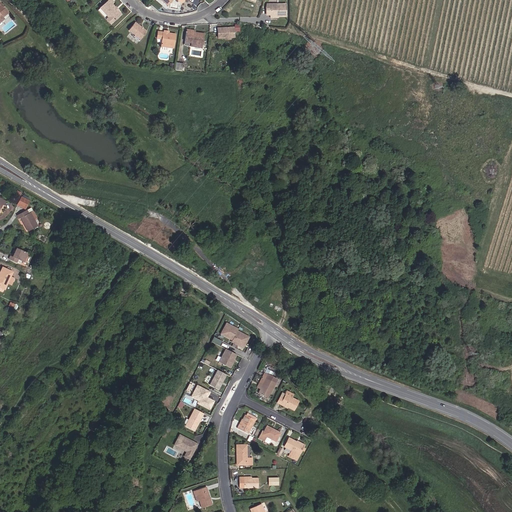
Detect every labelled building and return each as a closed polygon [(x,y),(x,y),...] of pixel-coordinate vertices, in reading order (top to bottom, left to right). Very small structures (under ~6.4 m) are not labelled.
[(114,2),(112,0),(108,0),(100,8),(108,17),(112,22),(122,14),(118,10),(117,10),(116,9),(116,8),(113,4),(114,2)] [(0,21),(4,18),(3,16),(8,12),(0,1),(0,21)] [(285,17),(285,4),(266,5),(265,7),(266,15),(270,15),(270,17),(285,17)] [(105,18),(108,17),(100,8),(98,9),(105,18)] [(128,30),(134,34),(140,39),(147,31),(135,22),(128,30)] [(233,37),(232,28),(216,28),(217,38),(223,38),(228,38),(233,37)] [(201,45),(203,34),(194,33),(186,31),(184,42),(190,43),(201,45)] [(161,43),(161,45),(173,47),(175,34),(168,33),(163,33),(157,32),(156,38),(162,39),(161,43)] [(24,208),(29,200),(21,196),(17,204),(24,208)] [(37,226),(33,220),(36,218),(30,208),(17,216),(19,219),(20,218),(28,231),(37,226)] [(24,262),(28,253),(16,248),(12,257),(10,256),(8,259),(16,263),(18,259),(21,261),(24,262)] [(10,276),(12,272),(2,267),(0,272),(0,285),(5,288),(7,283),(10,276)] [(242,347),(247,337),(236,331),(237,329),(226,324),(221,334),(231,340),(230,341),(242,347)] [(222,341),(213,337),(211,342),(220,346),(222,341)] [(233,361),(236,355),(225,349),(219,362),(230,368),(234,362),(233,361)] [(260,388),(268,375),(271,376),(273,373),(266,369),(257,387),(260,388)] [(219,390),(226,375),(218,370),(210,386),(219,390)] [(267,398),(277,379),(271,376),(268,375),(260,388),(258,393),(267,398)] [(206,397),(208,395),(204,393),(205,389),(197,385),(191,397),(199,401),(198,404),(210,410),(214,401),(206,397)] [(294,410),(298,401),(292,398),(285,394),(285,396),(283,399),(280,397),(277,403),(280,405),(281,403),(288,407),(287,407),(294,410)] [(198,425),(204,414),(195,409),(186,426),(195,431),(197,427),(196,425),(197,424),(198,425)] [(247,434),(254,420),(246,415),(245,415),(242,420),(241,419),(237,428),(247,434)] [(276,441),(280,433),(273,429),(273,431),(266,427),(264,432),(262,431),(258,438),(264,441),(267,437),(271,439),(276,441)] [(190,459),(198,444),(189,440),(188,441),(186,440),(187,439),(180,435),(175,446),(187,452),(185,457),(190,459)] [(303,447),(304,445),(298,442),(297,444),(296,444),(297,442),(289,438),(284,447),(291,450),(288,456),(296,460),(301,450),(303,447)] [(249,458),(249,446),(249,445),(248,445),(236,445),(237,464),(252,464),(251,458),(249,458)] [(258,487),(258,478),(244,478),(244,477),(239,477),(239,488),(258,487)] [(212,505),(206,487),(196,490),(199,500),(201,508),(212,505)]
